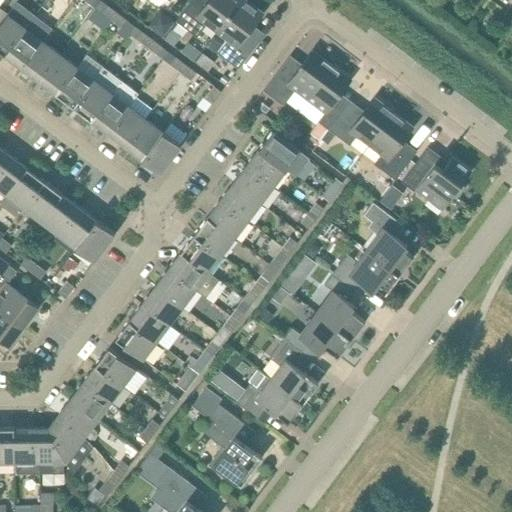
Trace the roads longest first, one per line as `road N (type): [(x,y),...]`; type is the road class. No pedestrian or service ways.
road 1 (residential): [(282,511),(511,208)]
road 2 (residential): [(0,399),(35,398),(152,244),(155,204)]
road 3 (residential): [(155,204),(309,2)]
road 4 (residential): [(511,155),(309,2)]
road 5 (residential): [(155,204),(0,85)]
